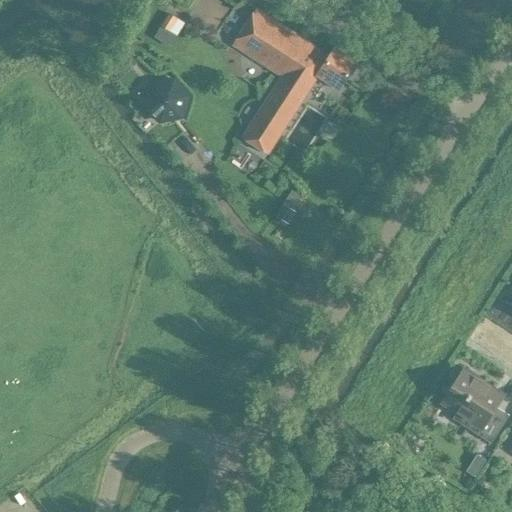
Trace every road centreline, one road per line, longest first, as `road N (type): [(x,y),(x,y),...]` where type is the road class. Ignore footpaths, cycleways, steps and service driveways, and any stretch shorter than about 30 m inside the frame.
road 1 (unclassified): [(236,466),(511,41)]
road 2 (residential): [(105,511),(119,460),(148,435),(178,433),(236,466)]
